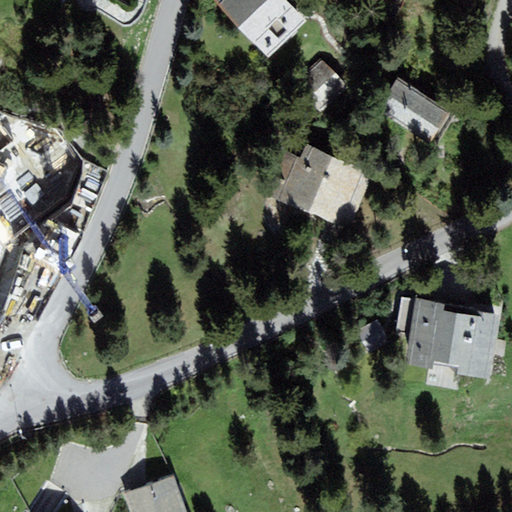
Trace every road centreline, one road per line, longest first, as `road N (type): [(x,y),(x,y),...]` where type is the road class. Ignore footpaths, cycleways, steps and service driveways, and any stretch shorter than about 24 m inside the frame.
road 1 (residential): [(511,207),(230,346),(139,384),(45,403)]
road 2 (residential): [(45,403),(49,330),(120,183),(176,0)]
